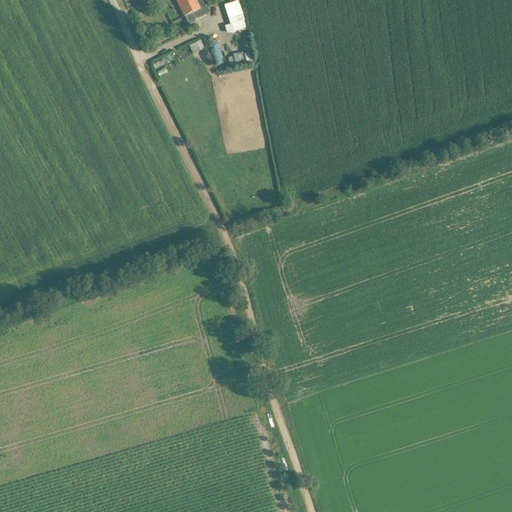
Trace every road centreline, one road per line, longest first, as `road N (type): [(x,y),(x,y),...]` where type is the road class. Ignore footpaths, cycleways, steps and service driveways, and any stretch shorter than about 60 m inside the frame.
road 1 (track): [(225,232),(308,511)]
road 2 (track): [(225,232),(0,316)]
road 3 (track): [(124,25),(225,232)]
